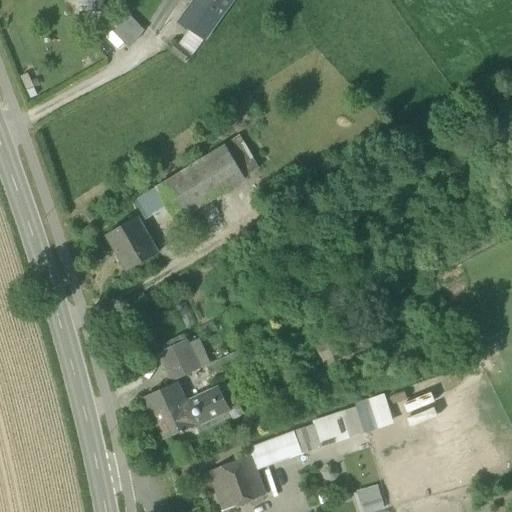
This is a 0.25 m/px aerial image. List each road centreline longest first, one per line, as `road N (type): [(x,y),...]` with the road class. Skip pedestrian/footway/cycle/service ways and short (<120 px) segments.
road 1 (track): [(59,325),(115,303),(511,63)]
road 2 (tertiary): [(0,146),(59,325),(104,511)]
